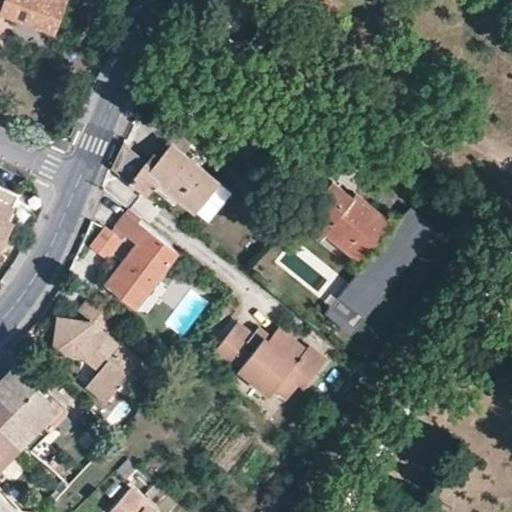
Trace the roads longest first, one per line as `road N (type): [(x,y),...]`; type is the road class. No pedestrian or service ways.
road 1 (unknown): [(80,178),(137,201),(256,295)]
road 2 (residential): [(80,178),(156,0)]
road 3 (residential): [(0,327),(35,282),(80,178)]
